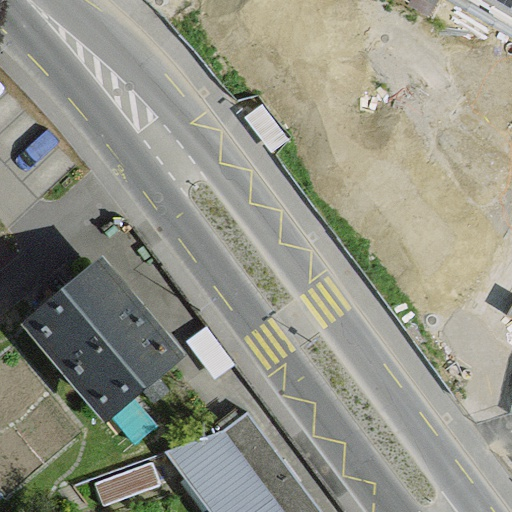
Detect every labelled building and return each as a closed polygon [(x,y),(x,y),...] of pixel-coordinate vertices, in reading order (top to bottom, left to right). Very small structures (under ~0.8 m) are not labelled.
[(511,0),(448,0),(511,37),(511,0)] [(343,206),(288,131),(273,143),(328,218),(343,206)] [(0,278),(10,269),(0,257),(0,278)] [(173,359),(108,278),(44,330),(111,412),(173,359)] [(326,511),(252,412),(228,431),(169,452),(213,511),(326,511)]
